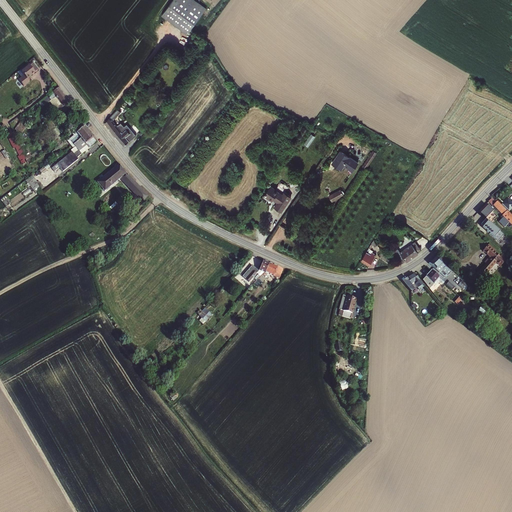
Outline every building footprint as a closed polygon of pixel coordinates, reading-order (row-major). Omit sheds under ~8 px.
[(190,0),(174,0),(162,17),(187,36),(206,11),(190,0)] [(21,77),(25,81),(37,72),(33,67),(21,77)] [(56,90),(50,95),(60,107),(54,111),(56,114),(68,105),(56,90)] [(68,105),(56,114),(60,119),(71,110),(68,105)] [(115,129),(116,128),(111,123),(119,115),(115,112),(107,121),(103,125),(110,135),(116,130),(115,129)] [(23,133),(26,127),(19,124),(16,130),(23,133)] [(67,143),(71,148),(87,136),(79,126),(69,134),(73,139),(67,143)] [(116,130),(110,135),(122,148),(129,142),(126,138),(128,136),(132,133),(128,128),(125,131),(122,127),(121,128),(119,126),(116,128),(115,129),(116,130)] [(311,133),(305,144),(310,147),(316,135),(311,133)] [(81,145),(86,152),(94,145),(87,136),(71,148),(73,151),(81,145)] [(16,148),(22,164),(29,161),(19,138),(11,141),(14,148),(16,148)] [(81,145),(73,151),(75,153),(78,158),(86,152),(81,145)] [(358,164),(341,152),(333,164),(342,170),(345,166),(353,172),(358,164)] [(69,155),(65,158),(67,161),(64,163),(67,166),(73,161),(78,158),(75,153),(70,157),(69,155)] [(54,167),(58,173),(67,166),(64,163),(67,161),(65,158),(54,167)] [(75,163),(73,161),(67,166),(58,173),(60,174),(75,163)] [(94,188),(99,195),(100,196),(119,180),(124,186),(129,181),(118,168),(94,188)] [(124,186),(127,190),(133,185),(129,181),(124,186)] [(32,183),(28,186),(34,193),(37,191),(36,190),(32,183)] [(139,204),(145,198),(133,185),(127,190),(139,204)] [(281,198),(270,189),(264,198),(271,203),(272,202),(276,205),(273,210),(279,214),(289,200),(283,196),(281,198)] [(332,201),(344,195),(341,189),(329,194),(332,201)] [(6,206),(10,204),(6,196),(2,199),(6,206)] [(502,215),(501,215),(509,222),(511,225),(511,215),(508,211),(501,204),(495,199),(494,200),(491,197),(487,202),(492,206),(493,205),(502,215)] [(511,203),(507,198),(501,204),(508,211),(511,207),(511,203)] [(485,204),(478,212),(485,218),(490,213),(490,214),(492,211),(485,204)] [(491,226),(483,220),(485,218),(478,212),(473,217),(497,237),(499,234),(490,227),(491,226)] [(496,219),(504,227),(509,222),(501,215),(501,214),(496,219)] [(374,240),(362,259),(369,264),(376,254),(372,252),(373,251),(370,249),(371,247),(373,244),(375,247),(377,245),(374,240)] [(400,252),(397,248),(393,252),(401,264),(405,261),(406,262),(418,254),(417,251),(420,249),(415,242),(400,252)] [(484,263),(486,264),(476,275),(481,279),(496,263),(500,267),(505,262),(494,252),(495,251),(488,245),(482,251),(489,257),(484,263)] [(428,264),(438,273),(441,270),(448,276),(452,271),(435,257),(428,264)] [(267,265),(261,263),(257,272),(263,275),(267,265)] [(267,265),(263,275),(277,281),(281,271),(267,265)] [(251,267),(240,279),(247,285),(252,280),(257,274),(257,273),(251,267)] [(444,283),(430,271),(422,280),(429,289),(434,284),(436,286),(439,282),(440,284),(441,283),(443,285),(444,283)] [(257,274),(252,280),(256,283),(261,277),(263,275),(257,272),(257,273),(257,274)] [(412,295),(412,289),(413,286),(412,285),(414,283),(417,288),(422,285),(415,273),(401,282),(412,295)] [(261,277),(256,283),(260,287),(265,281),(261,277)] [(352,314),(356,301),(352,300),(352,298),(346,296),(342,311),(343,311),(341,316),(350,319),(352,314)] [(462,299),(459,296),(454,302),(457,305),(462,299)] [(207,321),(211,314),(208,312),(203,319),(207,321)]
